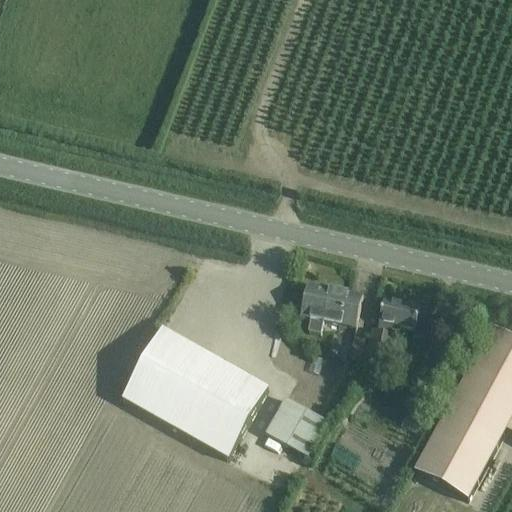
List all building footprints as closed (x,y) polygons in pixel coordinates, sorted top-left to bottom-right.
[(308,289),(300,321),(312,324),(309,337),(321,339),(324,326),(356,333),(363,301),(308,289)] [(386,306),(380,337),(376,336),(371,362),(393,366),(401,332),(418,335),(417,340),(430,343),(435,319),(421,316),(421,313),(386,306)] [(269,394),(163,334),(123,405),(229,464),(269,394)] [(491,336),(415,477),(468,506),(511,426),(511,424),(511,346),(511,347),(491,336)] [(361,364),(366,340),(354,338),(350,362),(361,364)] [(439,388),(445,365),(431,362),(425,384),(439,388)] [(328,428),(307,416),(286,404),(266,440),(308,463),(328,428)]
